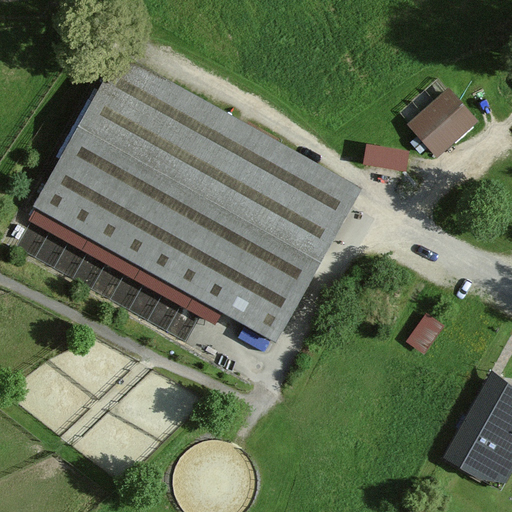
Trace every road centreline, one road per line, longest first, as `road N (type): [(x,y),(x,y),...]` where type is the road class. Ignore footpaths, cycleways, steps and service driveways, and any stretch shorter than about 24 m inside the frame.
road 1 (track): [(368,198),(184,83),(102,21),(0,24)]
road 2 (track): [(368,198),(511,298)]
